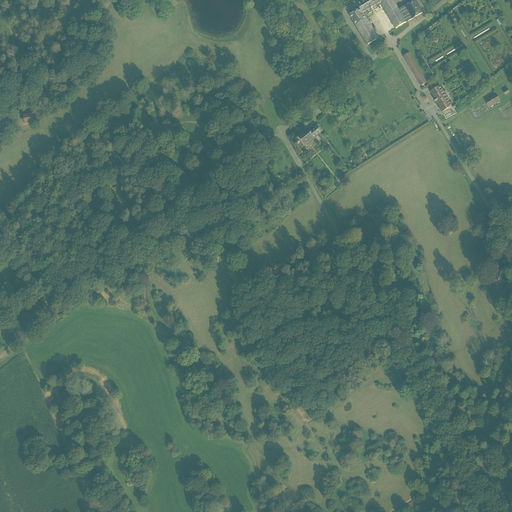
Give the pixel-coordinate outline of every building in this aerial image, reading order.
[(395,28),(407,22),(400,9),(394,0),(361,0),(347,8),(367,43),(378,37),(365,14),(382,5),(395,28)] [(415,0),(400,9),(407,22),(423,13),(415,0)] [(428,82),(410,53),(403,57),(421,86),(428,82)] [(438,85),(430,91),(443,112),(452,106),(438,85)] [(497,94),(486,101),(490,108),(501,101),(497,94)] [(37,123),(38,115),(25,113),(24,122),(37,123)] [(302,146),(320,132),(313,124),(296,138),(302,146)]
